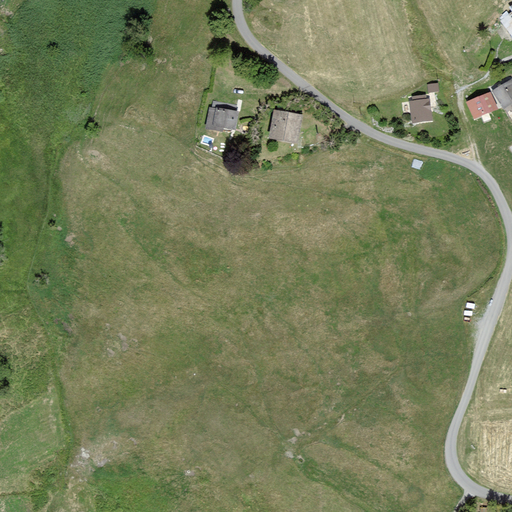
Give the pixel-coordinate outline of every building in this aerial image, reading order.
[(511,4),(507,9),(508,11),(496,19),(510,40),(511,38),(511,4)] [(511,100),(511,88),(507,80),(488,92),(498,108),(511,100)] [(492,110),(485,93),(462,103),(469,120),(492,110)] [(423,100),(422,96),(406,98),(407,102),(405,102),(407,123),(427,121),(425,100),(423,100)] [(229,132),(233,114),(206,108),(202,125),(229,132)] [(297,117),(269,111),(263,139),(291,146),(297,117)]
